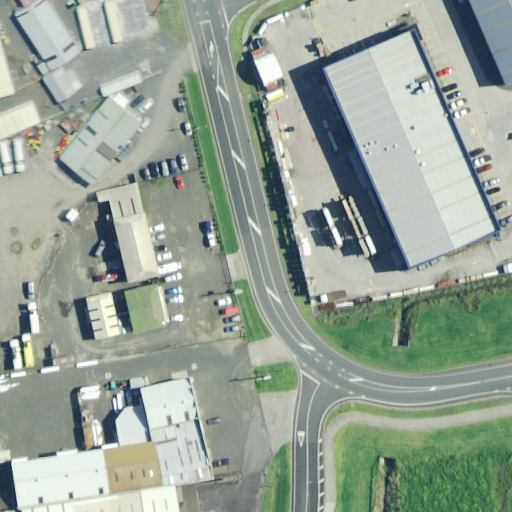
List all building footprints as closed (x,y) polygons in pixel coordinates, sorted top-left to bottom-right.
[(511,0),(451,0),(490,95),(511,86),(511,0)] [(75,57),(39,1),(10,19),(46,76),(75,57)] [(307,19),(301,6),(284,14),(290,27),(307,19)] [(285,26),(281,15),(265,20),(269,32),(285,26)] [(391,279),(497,238),(414,27),(308,69),(391,279)] [(126,56),(119,50),(102,70),(109,76),(126,56)] [(289,98),(270,50),(250,58),(269,106),(289,98)] [(71,96),(58,75),(41,86),(54,107),(71,96)] [(135,127),(104,102),(55,161),(86,187),(135,127)] [(0,185),(10,182),(0,157),(0,185)] [(154,284),(133,192),(99,199),(121,292),(154,284)] [(151,291),(115,300),(125,340),(161,331),(151,291)] [(117,341),(107,302),(81,308),(91,348),(117,341)] [(151,351),(149,340),(137,342),(139,354),(151,351)] [(16,387),(20,412),(52,406),(47,381),(16,387)] [(180,381),(133,392),(145,438),(191,426),(180,381)] [(199,442),(3,471),(9,511),(43,511),(168,493),(206,487),(199,442)] [(170,511),(168,493),(43,511),(170,511)]
